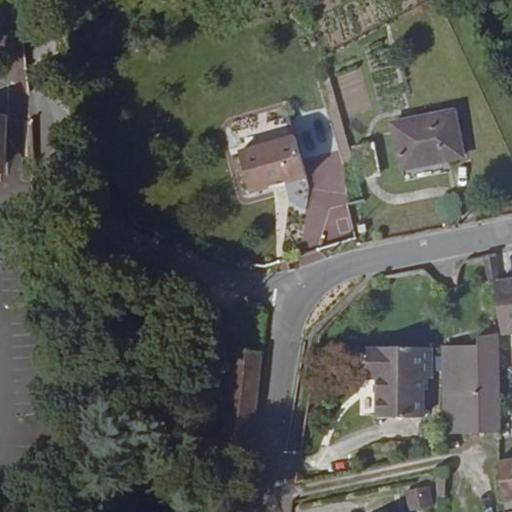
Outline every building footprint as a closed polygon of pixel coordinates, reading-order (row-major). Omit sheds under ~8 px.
[(31,79),(25,29),(14,30),(17,57),(19,81),(31,79)] [(453,123),(391,136),(399,178),(462,164),(453,123)] [(295,141),(240,156),(252,200),(307,186),(295,141)] [(374,150),(351,155),(358,185),(381,180),(374,150)] [(501,332),(511,331),(511,282),(496,285),(491,257),(482,259),(489,300),(496,299),(501,332)] [(439,392),(494,390),(492,334),(473,336),(472,347),(438,348),(439,392)] [(367,349),(366,365),(424,351),(424,350),(367,349)] [(219,447),(249,452),(260,389),(263,356),(233,351),(219,447)] [(424,351),(366,365),(365,380),(375,380),(375,419),(415,418),(415,381),(424,380),(424,351)] [(496,430),(494,390),(439,392),(440,432),(496,430)] [(511,461),(496,464),(500,501),(511,500),(511,461)] [(511,511),(511,500),(500,501),(501,511),(511,511)]
